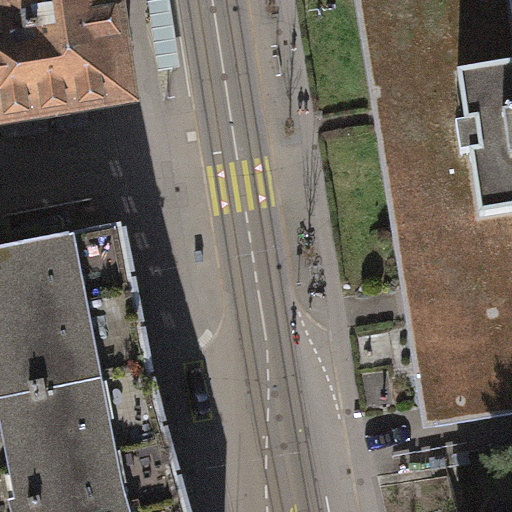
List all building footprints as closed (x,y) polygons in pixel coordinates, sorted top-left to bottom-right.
[(127,8),(115,10),(113,0),(8,0),(13,25),(0,27),(0,117),(130,97),(121,45),(132,43),(127,8)] [(386,0),(356,0),(424,430),(511,416),(511,394),(450,404),(414,177),(386,0)] [(511,212),(480,218),(457,75),(511,66),(511,6),(511,0),(386,0),(450,404),(511,394),(511,212)] [(511,66),(457,75),(480,218),(511,212),(511,66)] [(187,511),(154,390),(121,224),(56,236),(59,245),(37,249),(36,240),(0,247),(0,391),(9,437),(0,438),(0,470),(2,480),(7,479),(16,511),(13,511),(187,511)] [(457,511),(448,478),(403,490),(408,511),(457,511)]
